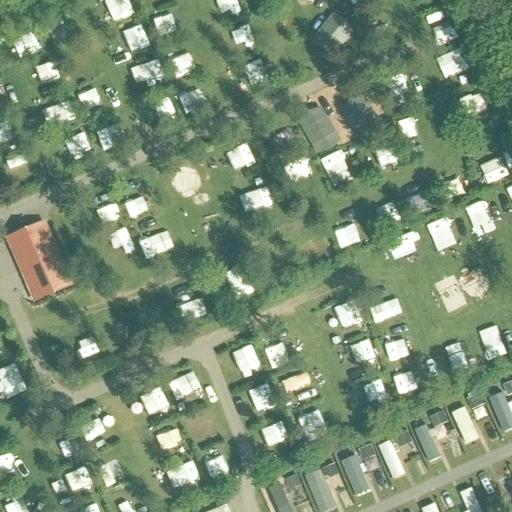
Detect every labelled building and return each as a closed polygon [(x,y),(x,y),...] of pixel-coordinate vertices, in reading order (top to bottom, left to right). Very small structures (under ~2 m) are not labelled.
[(124,0),(129,18),(140,15),(136,0),(124,0)] [(45,222),(5,238),(33,306),(73,289),(45,222)] [(446,284),(458,310),(475,303),(464,276),(446,284)] [(469,398),(473,408),(486,402),(482,392),(469,398)] [(432,416),(437,426),(450,420),(445,410),(432,416)] [(435,423),(424,428),(431,445),(443,440),(435,423)] [(397,436),(401,446),(414,440),(409,430),(397,436)] [(378,454),(373,443),(361,448),(365,459),(378,454)] [(352,465),(364,494),(376,489),(364,460),(352,465)] [(341,473),(337,461),(323,467),(327,479),(341,473)] [(287,475),(293,489),(303,485),(296,471),(287,475)] [(490,511),(480,486),(469,490),(478,511),(490,511)] [(448,511),(444,500),(432,505),(434,511),(448,511)]
